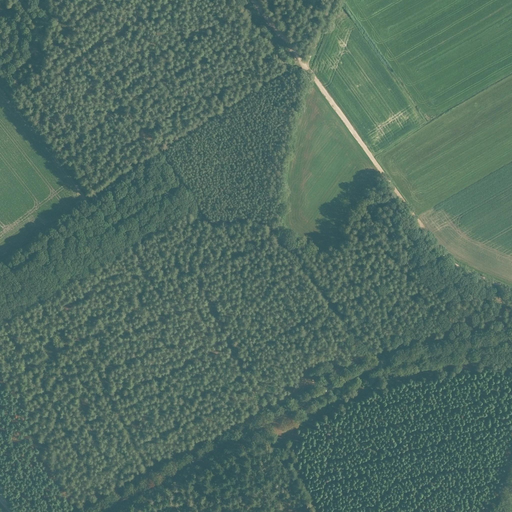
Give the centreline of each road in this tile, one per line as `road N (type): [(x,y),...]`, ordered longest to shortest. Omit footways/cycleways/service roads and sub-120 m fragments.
road 1 (track): [(447,260),(425,258),(114,404),(79,337),(0,379)]
road 2 (track): [(375,365),(274,228),(79,337),(51,288)]
road 3 (unclassified): [(100,511),(375,365),(511,338)]
road 4 (track): [(447,260),(303,65)]
road 5 (track): [(298,479),(511,420)]
road 6 (track): [(39,439),(114,404),(153,483)]
